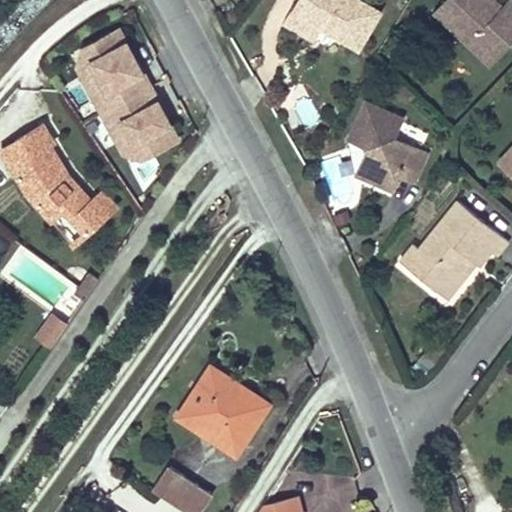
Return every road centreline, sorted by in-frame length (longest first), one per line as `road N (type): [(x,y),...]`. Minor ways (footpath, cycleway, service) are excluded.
road 1 (residential): [(387,437),(252,147),(171,0)]
road 2 (unknown): [(235,511),(313,396),(352,362)]
road 3 (residential): [(387,437),(446,383),(511,299)]
